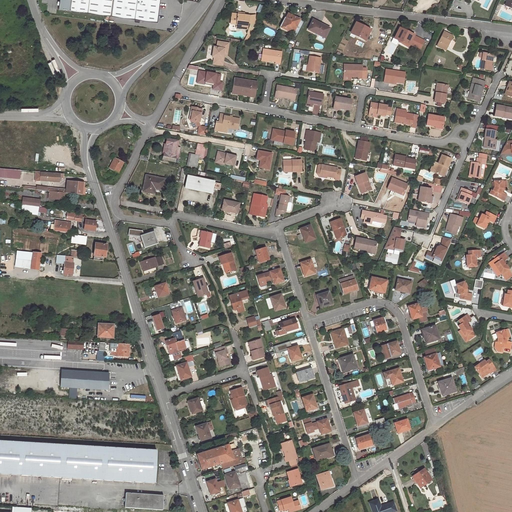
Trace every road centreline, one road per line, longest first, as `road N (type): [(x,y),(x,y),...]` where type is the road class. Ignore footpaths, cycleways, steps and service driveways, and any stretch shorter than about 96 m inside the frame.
road 1 (residential): [(91,130),(88,166),(164,396)]
road 2 (residential): [(265,0),(511,29)]
road 3 (residential): [(433,426),(398,317),(386,305),(306,323)]
road 4 (unknown): [(129,369),(49,363),(41,378),(57,394),(97,396),(126,382)]
road 5 (residential): [(356,482),(306,323)]
road 6 (unknown): [(193,486),(30,483)]
road 7 (residential): [(170,220),(119,217),(112,202),(149,127)]
road 8 (unclassified): [(206,0),(170,42),(114,85)]
road 9 (residential): [(164,396),(201,511)]
road 10 (unknown): [(126,280),(6,272)]
